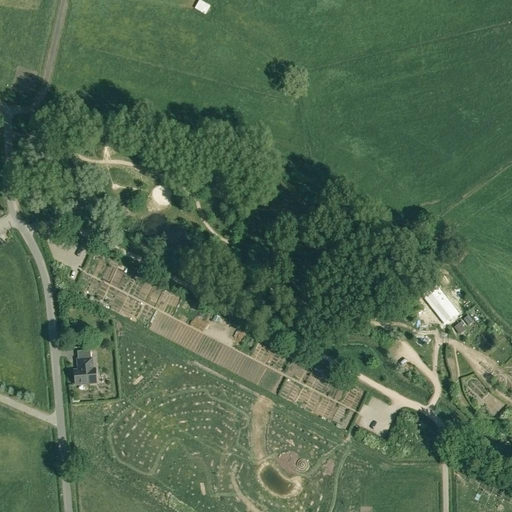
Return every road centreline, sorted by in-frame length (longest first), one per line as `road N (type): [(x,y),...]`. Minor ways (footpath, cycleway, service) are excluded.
road 1 (track): [(427,412),(80,231),(44,226)]
road 2 (residential): [(4,111),(10,198),(47,290),(68,511)]
road 3 (unclassified): [(4,111),(32,108),(42,98),(64,0)]
